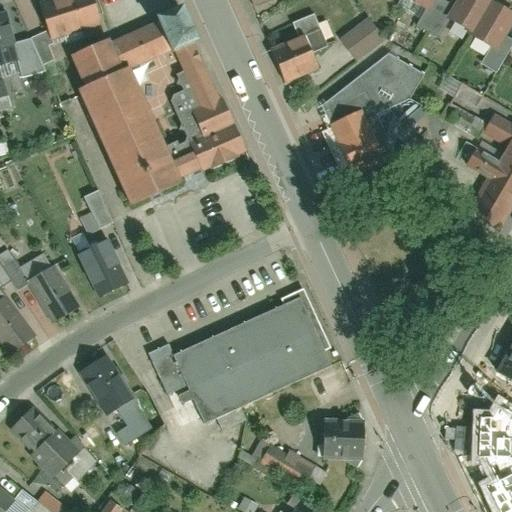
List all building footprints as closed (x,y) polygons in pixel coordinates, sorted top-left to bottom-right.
[(102,27),(93,0),(61,0),(40,7),(52,44),(102,27)] [(249,0),(253,9),(278,0),(249,0)] [(404,0),(429,14),(437,0),(404,0)] [(491,0),(459,0),(448,19),(475,35),(472,40),(498,55),(511,30),(511,17),(493,6),(495,2),(491,0)] [(123,73),(129,70),(171,51),(172,54),(174,53),(184,72),(176,76),(178,81),(176,86),(181,87),(183,92),(173,96),(170,103),(181,126),(179,131),(184,133),(186,138),(184,144),(179,146),(177,142),(164,148),(179,179),(201,169),(202,170),(201,171),(202,172),(210,168),(211,170),(239,158),(237,156),(246,152),(221,99),(219,101),(200,60),(200,59),(193,44),(196,43),(181,10),(157,21),(158,23),(151,27),(149,23),(141,27),(142,30),(130,35),(128,32),(120,36),(121,40),(110,45),(123,73)] [(0,69),(19,65),(8,16),(0,17),(0,69)] [(342,40),(357,62),(380,47),(365,24),(342,40)] [(116,174),(131,207),(181,184),(179,179),(164,148),(129,70),(123,73),(110,45),(108,41),(71,58),(85,88),(78,91),(95,128),(93,129),(99,142),(101,141),(110,161),(108,162),(114,175),(116,174)] [(306,42),(274,54),(286,86),(318,74),(306,42)] [(389,57),(321,109),(352,180),(394,162),(375,117),(410,102),(422,78),(389,57)] [(465,214),(501,234),(511,215),(511,129),(494,119),(482,139),(507,152),(499,166),(476,153),(466,171),(484,182),(465,214)] [(81,232),(106,225),(97,191),(79,196),(84,215),(77,217),(81,232)] [(100,300),(127,288),(106,241),(79,254),(100,300)] [(53,327),(80,311),(54,269),(27,285),(53,327)] [(166,344),(144,354),(178,426),(198,417),(201,424),(212,419),(218,431),(243,420),(238,409),(329,366),(322,352),(328,349),(300,290),(279,300),(282,305),(172,356),(166,344)] [(0,353),(6,361),(35,340),(2,292),(0,293),(0,353)] [(511,348),(497,375),(511,383),(511,348)] [(130,404),(105,361),(82,374),(107,417),(130,404)] [(496,511),(511,511),(511,458),(509,459),(510,439),(504,439),(504,421),(511,421),(511,403),(503,398),(491,418),(478,417),(476,460),(485,460),(495,483),(485,487),(496,511)] [(77,457),(33,413),(9,436),(53,481),(77,457)] [(323,464),(362,467),(365,428),(326,426),(323,464)] [(263,468),(303,490),(315,470),(275,447),(263,468)] [(0,511),(2,511),(11,503),(0,493),(0,511)]
